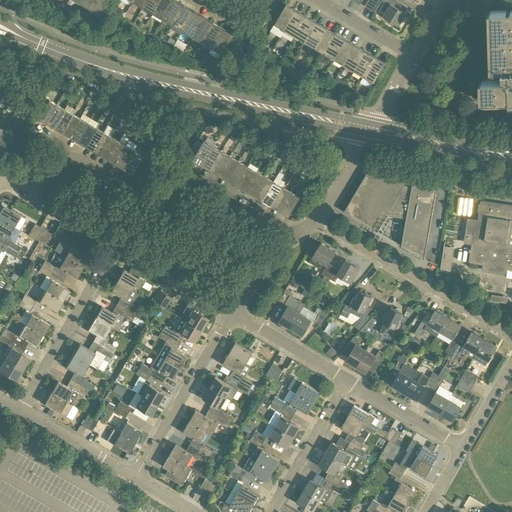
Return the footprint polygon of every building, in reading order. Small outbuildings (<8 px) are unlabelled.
[(79,0),(78,3),(88,8),(92,0),(79,0)] [(92,0),(88,8),(98,14),(106,0),(92,0)] [(147,0),(143,7),(153,13),(160,0),(147,0)] [(160,0),(153,13),(163,19),(173,0),(160,0)] [(173,0),(163,19),(173,24),(184,5),(175,0),(173,0)] [(391,4),(383,17),(398,26),(406,13),(404,12),(407,7),(395,0),(368,0),(365,6),(375,12),(382,0),(385,2),(385,1),(391,4)] [(285,30),(297,10),(286,4),(275,24),(285,30)] [(173,24),(183,30),(194,11),(184,5),(173,24)] [(285,30),(295,36),(307,16),(297,10),(285,30)] [(183,30),(192,36),(204,16),(194,11),(183,30)] [(502,76),(498,76),(498,77),(498,81),(482,81),(483,102),(509,101),(509,102),(511,101),(511,11),(491,12),(493,72),(502,71),(502,76)] [(192,36),(202,42),(214,22),(204,16),(192,36)] [(307,16),(295,36),(305,41),(316,22),(307,16)] [(202,42),(212,48),(223,28),(214,22),(202,42)] [(315,47),(326,28),(316,22),(305,41),(315,47)] [(223,28),(212,48),(222,54),(234,34),(223,28)] [(325,53),(336,33),(326,28),(315,47),(325,53)] [(325,53),(334,59),(346,39),(336,33),(325,53)] [(334,59),(344,64),(356,45),(346,39),(334,59)] [(344,64),(354,70),(365,51),(356,45),(344,64)] [(354,70),(364,76),(375,57),(365,51),(354,70)] [(386,63),(375,57),(364,76),(374,82),(386,63)] [(37,118),(45,123),(56,105),(48,100),(37,118)] [(45,123),(53,128),(64,109),(56,105),(45,123)] [(53,128),(61,132),(72,114),(64,109),(53,128)] [(123,115),(116,110),(113,115),(121,119),(123,115)] [(61,132),(69,137),(80,118),(72,114),(61,132)] [(69,137),(76,141),(87,123),(80,118),(69,137)] [(76,141),(84,146),(95,127),(87,123),(76,141)] [(223,129),(215,126),(213,126),(205,128),(198,141),(203,143),(204,141),(205,139),(206,139),(209,134),(208,134),(211,133),(211,134),(214,134),(217,135),(217,134),(219,135),(221,133),(223,129)] [(84,146),(92,151),(103,132),(95,127),(84,146)] [(140,137),(143,132),(137,128),(134,133),(140,137)] [(13,135),(5,130),(0,138),(0,152),(2,153),(13,135)] [(92,151),(100,155),(111,136),(103,132),(92,151)] [(240,138),(235,134),(231,140),(237,143),(240,138)] [(100,155),(107,160),(118,141),(111,136),(100,155)] [(119,140),(132,146),(134,142),(121,136),(119,140)] [(115,164),(126,145),(118,141),(107,160),(115,164)] [(202,165),(213,146),(204,141),(203,143),(198,141),(192,151),(197,154),(193,160),(202,165)] [(123,169),(134,150),(126,145),(115,164),(123,169)] [(222,151),(213,146),(202,165),(211,170),(222,151)] [(142,155),(134,150),(123,169),(131,174),(142,155)] [(219,175),(230,156),(222,151),(211,170),(219,175)] [(219,175),(228,180),(239,161),(230,156),(219,175)] [(239,161),(228,180),(237,185),(248,166),(239,161)] [(248,166),(237,185),(245,190),(256,172),(248,166)] [(256,172),(245,190),(254,195),(265,177),(256,172)] [(366,177),(365,177),(344,212),(378,232),(390,212),(393,214),(392,216),(406,219),(402,246),(425,260),(437,187),(413,183),(412,189),(406,185),(409,181),(376,173),(376,175),(369,173),(366,177)] [(265,177),(254,195),(263,201),(274,182),(265,177)] [(274,182),(263,201),(271,206),(282,187),(274,182)] [(282,187),(271,206),(280,211),(291,192),(282,187)] [(291,192),(280,211),(289,216),(300,197),(291,192)] [(471,214),(472,198),(458,197),(457,214),(471,214)] [(511,205),(481,201),(478,220),(467,219),(464,240),(472,241),(469,263),(483,265),(482,270),(507,274),(507,269),(511,269),(511,205)] [(3,206),(0,210),(0,219),(14,227),(20,216),(3,206)] [(8,237),(14,227),(0,219),(0,241),(18,252),(21,247),(10,241),(11,239),(8,237)] [(46,231),(34,224),(28,235),(40,242),(46,231)] [(40,242),(45,245),(51,234),(46,231),(40,242)] [(0,250),(3,252),(4,251),(15,257),(18,252),(0,241),(0,250)] [(81,248),(89,252),(93,246),(85,241),(81,248)] [(60,254),(65,257),(82,267),(89,257),(66,243),(61,252),(60,254)] [(322,274),(324,276),(322,280),(325,282),(328,278),(334,267),(328,264),(336,252),(321,243),(311,260),(318,264),(320,262),(327,266),(322,274)] [(440,269),(451,271),(454,251),(444,249),(440,269)] [(76,278),(82,267),(65,257),(59,268),(56,266),(55,267),(44,261),(41,266),(62,278),(65,272),(76,278)] [(340,270),(334,267),(328,278),(335,282),(339,276),(351,283),(360,268),(346,260),(340,270)] [(49,279),(51,281),(45,291),(62,301),(69,291),(58,284),(62,278),(41,266),(38,271),(49,278),(49,279)] [(144,281),(139,279),(138,278),(139,277),(138,277),(137,278),(131,274),(132,274),(131,274),(123,269),(117,281),(137,293),(144,281)] [(296,288),(299,282),(293,279),(290,285),(296,288)] [(110,292),(120,298),(116,305),(135,316),(138,311),(132,308),(134,305),(132,304),(138,293),(137,293),(117,281),(110,292)] [(12,287),(7,283),(4,289),(9,292),(12,287)] [(28,292),(36,297),(41,288),(33,284),(28,292)] [(291,328),(300,314),(305,304),(291,296),(293,294),(286,289),(279,301),(288,307),(279,321),(291,328)] [(56,312),(62,301),(45,291),(39,301),(36,300),(35,301),(24,295),(21,300),(43,312),(46,306),(56,312)] [(165,294),(160,291),(154,302),(159,305),(165,294)] [(336,312),(341,314),(348,318),(350,313),(361,318),(354,326),(359,330),(368,320),(373,310),(367,306),(371,297),(360,292),(356,299),(354,298),(349,308),(341,303),(336,312)] [(159,305),(164,308),(170,297),(165,294),(159,305)] [(28,313),(32,315),(25,325),(42,335),(49,325),(39,319),(43,312),(21,300),(18,305),(29,311),(28,313)] [(179,317),(180,318),(201,330),(207,319),(195,312),(198,308),(188,302),(179,317)] [(116,305),(111,313),(101,307),(95,318),(110,326),(118,331),(121,326),(120,325),(124,317),(132,321),(135,316),(116,305)] [(392,334),(395,327),(397,328),(399,328),(401,324),(400,321),(399,321),(402,313),(402,310),(398,308),(395,310),(391,308),(387,315),(384,313),(381,319),(374,316),(360,331),(377,339),(381,332),(390,337),(392,334)] [(314,322),(321,326),(328,314),(322,310),(314,322)] [(440,331),(448,318),(435,311),(427,324),(440,331)] [(300,314),(291,328),(302,335),(311,320),(300,314)] [(88,329),(99,335),(94,343),(113,354),(116,348),(105,342),(106,339),(103,338),(110,326),(95,318),(88,329)] [(194,341),(201,330),(180,318),(174,329),(171,331),(164,327),(161,332),(180,343),(184,335),(194,341)] [(461,326),(448,318),(440,331),(453,339),(461,326)] [(426,325),(421,322),(415,333),(420,336),(426,325)] [(0,333),(1,334),(23,347),(27,341),(36,346),(42,335),(25,325),(19,336),(16,334),(15,335),(0,326),(0,333)] [(165,342),(158,355),(179,367),(185,356),(175,350),(180,343),(161,332),(158,337),(165,342)] [(472,360),(473,359),(484,340),(472,332),(464,346),(462,348),(457,344),(451,355),(450,356),(455,360),(460,352),(472,360)] [(0,339),(12,347),(12,348),(5,359),(23,369),(29,359),(20,353),(23,347),(1,334),(0,336),(0,339)] [(354,336),(347,346),(353,350),(346,361),(356,367),(366,351),(356,345),(359,339),(354,336)] [(445,352),(451,355),(457,344),(452,340),(445,352)] [(484,340),(473,359),(485,366),(497,347),(484,340)] [(108,362),(110,359),(113,354),(94,343),(90,350),(79,344),(73,355),(88,364),(97,369),(103,359),(108,362)] [(235,343),(229,354),(246,364),(253,353),(235,343)] [(339,353),(332,347),(326,353),(333,360),(339,353)] [(366,351),(356,367),(366,373),(373,361),(378,364),(384,354),(379,351),(375,356),(366,351)] [(233,371),(229,377),(250,389),(253,384),(242,377),(243,376),(240,375),(246,364),(229,354),(223,365),(233,371)] [(404,393),(412,379),(417,371),(404,364),(408,358),(402,354),(395,367),(400,370),(392,385),(404,393)] [(0,370),(16,380),(23,369),(5,359),(0,355),(0,370)] [(81,375),(88,364),(73,355),(66,366),(81,375)] [(162,383),(166,375),(172,379),(179,367),(158,355),(150,368),(153,370),(150,376),(162,383)] [(139,369),(150,376),(153,370),(150,368),(142,364),(139,369)] [(277,367),(273,364),(266,375),(271,378),(277,367)] [(271,378),(276,381),(283,370),(277,367),(271,378)] [(150,376),(139,369),(136,374),(147,381),(150,376)] [(462,377),(474,384),(478,378),(466,371),(462,377)] [(426,385),(431,388),(438,376),(433,372),(429,378),(426,385)] [(417,400),(426,385),(429,378),(422,374),(417,382),(412,379),(404,393),(417,400)] [(232,401),(239,389),(247,394),(250,389),(229,377),(227,375),(223,382),(215,377),(209,388),(226,398),(232,401)] [(438,376),(431,388),(437,391),(444,379),(438,376)] [(80,384),(91,391),(94,386),(87,381),(88,379),(84,377),(80,384)] [(474,384),(462,377),(457,386),(469,393),(474,384)] [(71,379),(67,387),(57,382),(51,393),(72,405),(76,407),(84,394),(88,396),(91,391),(80,384),(71,379)] [(291,390),(296,393),(313,403),(319,392),(297,379),(291,390)] [(137,393),(142,396),(157,405),(164,394),(144,382),(137,393)] [(314,388),(320,391),(322,385),(317,383),(314,388)] [(125,389),(117,384),(113,391),(121,396),(125,389)] [(226,398),(209,388),(203,398),(220,409),(226,398)] [(268,399),(270,395),(271,393),(266,390),(262,395),(268,399)] [(44,404),(66,416),(72,405),(51,393),(44,404)] [(313,403),(296,393),(290,404),(287,402),(286,403),(275,397),(272,402),(294,415),(298,409),(307,414),(313,403)] [(428,407),(440,414),(448,400),(436,393),(428,407)] [(150,416),(157,405),(142,396),(135,407),(150,416)] [(461,408),(448,400),(440,414),(453,421),(461,408)] [(120,401),(117,406),(128,413),(131,408),(120,401)] [(114,405),(108,402),(105,408),(110,411),(114,405)] [(269,423),(276,427),(293,437),(300,426),(290,421),(294,415),(272,402),(269,407),(276,410),(269,423)] [(348,417),(363,425),(390,441),(396,430),(391,427),(388,433),(372,423),(375,418),(354,405),(348,417)] [(125,418),(128,413),(117,406),(114,412),(125,418)] [(189,422),(207,432),(213,421),(196,411),(189,422)] [(219,416),(230,423),(233,418),(222,411),(219,416)] [(93,418),(88,414),(81,426),(86,429),(93,418)] [(230,423),(219,416),(216,421),(219,423),(227,428),(230,423)] [(363,425),(348,417),(341,428),(356,437),(363,425)] [(86,429),(92,432),(98,420),(93,418),(86,429)] [(120,433),(135,442),(142,431),(126,422),(120,433)] [(207,432),(189,422),(183,432),(200,443),(207,432)] [(287,448),(293,437),(276,427),(270,438),(287,448)] [(266,437),(255,430),(252,436),(263,442),(266,437)] [(396,430),(390,441),(399,446),(402,441),(398,439),(402,433),(396,430)] [(128,453),(135,442),(120,433),(113,445),(128,453)] [(261,447),(263,442),(252,436),(248,433),(247,434),(245,437),(250,440),(249,441),(258,446),(251,458),(273,471),(280,460),(264,451),(265,449),(261,447)] [(340,437),(336,445),(332,443),(326,454),(341,463),(348,467),(349,467),(355,456),(348,451),(347,452),(347,451),(349,449),(363,457),(366,452),(352,444),(340,437)] [(352,444),(366,452),(376,459),(380,454),(369,447),(355,439),(352,444)] [(419,443),(412,454),(432,466),(438,455),(432,451),(428,449),(419,443)] [(431,443),(428,449),(432,451),(436,446),(431,443)] [(169,456),(187,466),(193,455),(195,456),(196,455),(207,462),(210,457),(199,450),(190,445),(186,451),(176,445),(169,456)] [(199,450),(210,457),(213,452),(202,445),(199,450)] [(425,477),(432,466),(412,454),(407,452),(399,465),(395,462),(392,468),(403,474),(407,467),(425,477)] [(342,476),(335,472),(341,463),(326,454),(319,465),(329,471),(325,479),(344,490),(347,484),(340,480),(342,476)] [(192,469),(187,466),(169,456),(163,466),(169,470),(165,476),(182,486),(192,469)] [(273,471),(251,458),(250,457),(243,469),(235,465),(232,470),(244,476),(253,482),(256,476),(267,482),(273,471)] [(394,480),(401,484),(394,494),(410,503),(416,492),(403,484),(405,482),(400,479),(403,474),(392,468),(389,473),(396,477),(394,480)] [(241,481),(244,476),(232,470),(229,475),(241,481)] [(206,478),(200,489),(205,492),(211,480),(206,478)] [(310,480),(304,491),(319,500),(326,504),(333,490),(340,495),(344,490),(325,479),(321,486),(310,480)] [(211,480),(205,492),(210,495),(217,484),(211,480)] [(236,495),(254,505),(260,494),(242,484),(236,495)] [(319,500),(304,491),(297,502),(312,511),(319,500)] [(404,511),(410,503),(394,494),(390,492),(382,505),(373,500),(370,505),(381,511),(397,511),(398,511),(404,511)] [(226,511),(249,511),(254,505),(236,495),(230,506),(225,503),(222,509),(226,511)]
